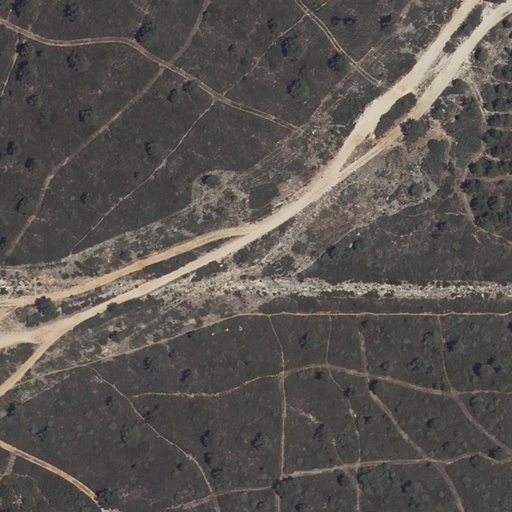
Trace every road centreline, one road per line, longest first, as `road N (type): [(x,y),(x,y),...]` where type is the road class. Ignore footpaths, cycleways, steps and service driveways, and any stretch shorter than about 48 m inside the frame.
road 1 (track): [(0,339),(126,294),(267,226),(331,168),(477,0)]
road 2 (track): [(0,298),(64,291),(213,235),(267,226)]
